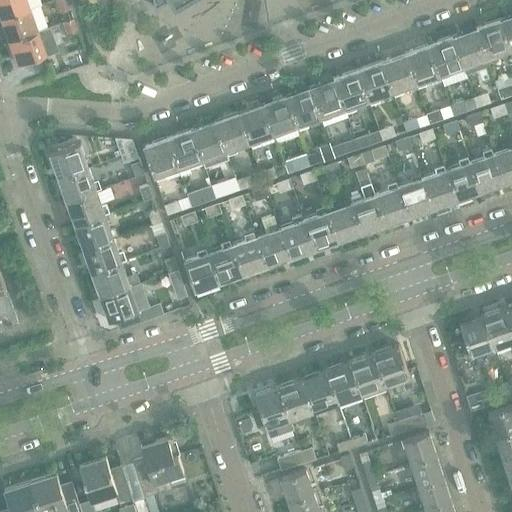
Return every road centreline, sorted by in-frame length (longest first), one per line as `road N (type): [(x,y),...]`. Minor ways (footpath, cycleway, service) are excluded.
road 1 (residential): [(450,0),(130,112),(0,107)]
road 2 (residential): [(90,371),(0,114)]
road 3 (tertiary): [(199,371),(416,294)]
road 4 (tertiary): [(406,262),(189,336)]
road 5 (residential): [(485,511),(416,294)]
road 6 (residential): [(247,511),(199,371)]
